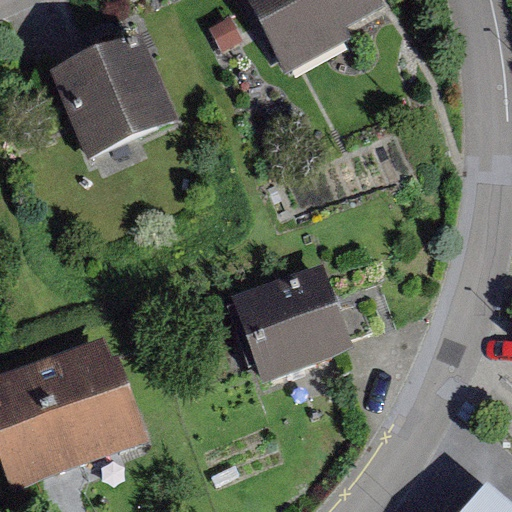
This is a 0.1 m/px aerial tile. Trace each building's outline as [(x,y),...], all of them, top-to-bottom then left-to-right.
[(386,0),(253,0),(292,73),(396,18),(386,0)] [(148,45),(59,83),(93,161),(182,123),(148,45)] [(344,279),(263,313),(300,400),(381,366),(344,279)] [(136,350),(9,403),(50,499),(176,446),(136,350)] [(511,511),(511,500),(502,511),(511,511)]
